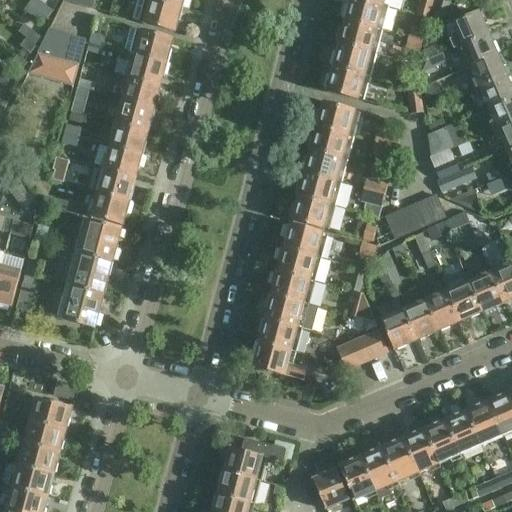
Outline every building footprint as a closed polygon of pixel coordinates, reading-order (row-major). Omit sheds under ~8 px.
[(37,0),(34,0),(26,11),(43,24),(52,12),(37,0)] [(78,0),(77,6),(92,10),(92,8),(97,9),(100,0),(99,0),(78,0)] [(150,0),(150,1),(181,10),(184,0),(150,0)] [(351,0),(351,3),(386,13),(389,0),(404,0),(406,0),(351,0)] [(420,0),(415,19),(428,22),(433,0),(420,0)] [(447,0),(437,0),(431,23),(443,26),(449,0),(447,0)] [(144,25),(174,33),(177,21),(178,22),(181,10),(150,1),(144,25)] [(380,36),(386,13),(351,3),(349,10),(347,9),(343,21),(346,22),(345,26),(380,36)] [(454,49),(457,47),(488,34),(484,25),(487,24),(483,14),(480,15),(479,13),(452,24),(458,37),(450,41),(454,49)] [(24,26),(18,33),(26,39),(34,46),(40,38),(24,26)] [(374,60),(380,36),(345,26),(343,33),(340,32),(337,44),(340,45),(339,49),(374,60)] [(425,32),(411,29),(407,44),(421,48),(425,32)] [(49,75),(60,35),(47,31),(37,53),(29,69),(49,75)] [(141,33),(135,57),(166,65),(170,54),(169,54),(172,41),(141,33)] [(106,38),(91,34),(88,44),(103,48),(106,38)] [(471,67),(497,56),(496,53),(500,52),(496,42),(492,44),(488,34),(457,47),(461,56),(465,55),(471,67)] [(60,35),(49,75),(61,78),(72,38),(60,35)] [(72,38),(61,78),(74,82),(78,64),(84,41),(72,38)] [(26,39),(20,47),(30,55),(36,47),(34,46),(26,39)] [(86,52),(101,56),(103,48),(88,44),(86,52)] [(405,50),(420,54),(421,48),(407,44),(405,50)] [(432,59),(443,54),(439,46),(425,52),(422,63),(432,59)] [(368,83),(374,60),(339,49),(337,56),(334,55),(331,67),(334,68),(332,73),(368,83)] [(443,54),(432,59),(436,67),(447,63),(443,54)] [(18,56),(11,64),(22,72),(28,64),(18,56)] [(497,56),(471,67),(476,80),(472,81),(475,89),(506,76),(502,67),(506,66),(502,56),(498,57),(497,56)] [(135,57),(129,79),(159,88),(162,77),(163,78),(166,65),(135,57)] [(0,67),(0,76),(1,77),(0,77),(0,85),(3,88),(12,77),(0,67)] [(368,83),(332,73),(331,79),(328,79),(325,91),(328,92),(327,94),(362,103),(368,83)] [(483,96),(489,109),(511,98),(511,85),(511,86),(506,76),(475,89),(479,98),(483,96)] [(94,83),(78,79),(75,90),(91,94),(94,83)] [(129,79),(122,103),(154,111),(157,100),(156,100),(159,88),(129,79)] [(437,84),(424,89),(426,101),(440,95),(437,84)] [(73,99),(88,103),(91,94),(75,90),(73,99)] [(409,94),(410,104),(411,117),(423,116),(420,93),(409,94)] [(464,94),(452,100),(457,110),(469,104),(464,94)] [(511,98),(489,109),(490,112),(495,121),(490,123),(494,132),(511,123),(511,98)] [(122,103),(116,126),(147,134),(150,123),(151,123),(154,111),(122,103)] [(353,139),(360,115),(323,105),(320,116),(318,115),(315,126),(317,127),(316,129),(353,139)] [(68,120),(82,124),(84,118),(69,114),(68,120)] [(427,124),(428,135),(446,127),(443,118),(427,124)] [(507,151),(511,149),(511,123),(494,132),(498,140),(502,139),(507,151)] [(80,129),(66,126),(63,136),(77,140),(80,129)] [(116,126),(110,149),(142,157),(145,146),(144,146),(147,134),(116,126)] [(347,163),(353,139),(316,129),(314,138),(312,138),(308,150),(311,151),(310,153),(347,163)] [(446,130),(428,138),(431,159),(454,149),(446,130)] [(401,137),(379,131),(376,145),(397,151),(401,137)] [(61,144),(75,147),(77,140),(63,136),(61,144)] [(373,157),(394,163),(397,151),(376,145),(373,157)] [(134,180),(135,177),(137,169),(138,169),(142,157),(110,149),(104,172),(124,177),(134,180)] [(341,185),(343,177),(347,163),(310,153),(308,162),(305,161),(302,173),(305,173),(304,176),(341,185)] [(454,161),(434,170),(438,180),(458,172),(454,161)] [(487,185),(499,180),(495,171),(484,176),(487,185)] [(68,175),(53,172),(51,183),(66,186),(68,175)] [(104,172),(97,195),(129,203),(132,192),(131,192),(134,180),(124,177),(104,172)] [(440,195),(464,185),(458,172),(438,180),(439,181),(436,182),(440,195)] [(335,209),(341,185),(304,176),(302,185),(299,184),(296,196),(299,197),(298,199),(335,209)] [(388,184),(366,179),(363,191),(385,197),(388,184)] [(499,180),(487,185),(491,194),(502,189),(499,180)] [(8,191),(20,207),(30,199),(18,184),(8,191)] [(360,203),(381,209),(385,197),(363,191),(360,203)] [(449,201),(481,214),(476,191),(449,201)] [(129,203),(97,195),(91,218),(122,227),(125,215),(126,215),(129,203)] [(79,206),(42,197),(39,209),(76,218),(79,206)] [(425,202),(435,224),(446,219),(436,197),(425,202)] [(335,209),(298,199),(295,208),(293,207),(290,219),(292,220),(292,222),(328,233),(335,209)] [(414,206),(423,229),(435,224),(425,202),(414,206)] [(423,229),(414,206),(403,211),(412,233),(423,229)] [(392,216),(401,238),(412,233),(403,211),(392,216)] [(401,238),(392,216),(385,219),(394,241),(401,238)] [(84,219),(75,253),(113,263),(122,230),(84,219)] [(9,235),(12,222),(6,221),(2,233),(9,235)] [(12,222),(9,235),(17,237),(20,224),(12,222)] [(444,224),(426,232),(430,243),(448,235),(444,224)] [(38,225),(34,241),(45,244),(50,228),(38,225)] [(284,250),(321,260),(327,237),(290,227),(290,229),(287,229),(284,240),(286,241),(284,250)] [(488,245),(482,230),(474,234),(480,248),(488,245)] [(464,238),(470,252),(480,248),(474,234),(464,238)] [(362,244),(359,254),(374,258),(377,248),(362,244)] [(314,284),(321,260),(284,250),(283,252),(281,251),(277,264),(280,264),(278,274),(314,284)] [(104,296),(113,263),(75,253),(66,286),(104,296)] [(388,253),(381,260),(392,284),(400,281),(388,253)] [(421,256),(427,271),(437,267),(431,253),(421,256)] [(3,258),(0,270),(0,305),(11,308),(23,263),(3,258)] [(41,263),(29,260),(25,274),(37,277),(36,278),(50,282),(52,273),(39,269),(41,263)] [(381,260),(374,268),(383,288),(392,284),(381,260)] [(511,264),(491,274),(504,304),(511,301),(511,264)] [(354,269),(348,291),(359,294),(365,272),(354,269)] [(16,308),(30,312),(37,287),(34,287),(36,278),(37,277),(25,274),(16,308)] [(308,307),(314,284),(278,274),(277,275),(274,275),(271,287),(274,288),(272,297),(308,307)] [(491,274),(470,283),(482,312),(495,307),(496,308),(504,304),(491,274)] [(461,323),(470,320),(469,318),(482,312),(470,283),(448,292),(461,323)] [(104,296),(66,286),(57,319),(95,329),(104,296)] [(448,292),(426,302),(439,331),(452,326),(452,327),(461,323),(448,292)] [(268,298),(265,310),(268,311),(265,321),(302,331),(312,334),(318,309),(308,307),(272,297),(271,299),(268,298)] [(426,302),(404,311),(417,342),(426,338),(426,337),(439,331),(426,302)] [(365,313),(354,310),(352,318),(363,321),(365,313)] [(417,342),(404,311),(381,321),(395,352),(396,351),(396,350),(408,345),(409,346),(417,342)] [(349,332),(360,335),(363,321),(352,318),(349,332)] [(295,354),(302,331),(265,321),(265,323),(262,322),(258,334),(261,335),(259,344),(295,354)] [(369,336),(379,358),(389,354),(379,332),(369,336)] [(369,336),(358,341),(368,363),(379,358),(369,336)] [(358,341),(347,346),(357,368),(368,363),(358,341)] [(295,354),(259,344),(258,346),(255,346),(252,357),(255,358),(253,367),(284,376),(284,375),(303,380),(306,370),(292,366),(295,354)] [(346,372),(357,368),(347,346),(337,350),(346,372)] [(57,383),(53,397),(72,402),(76,388),(57,383)] [(502,438),(511,434),(511,401),(509,395),(509,396),(506,394),(498,398),(498,400),(488,405),(502,438)] [(30,422),(65,432),(65,429),(68,429),(70,421),(68,419),(71,408),(36,399),(30,422)] [(481,447),(502,438),(488,405),(487,405),(485,404),(477,407),(477,409),(467,413),(481,447)] [(460,457),(481,447),(467,413),(466,414),(463,413),(456,416),(455,419),(446,423),(460,457)] [(30,422),(24,445),(59,454),(60,451),(62,450),(64,443),(62,441),(65,432),(30,422)] [(440,466),(460,457),(446,423),(445,423),(442,422),(434,425),(434,428),(425,432),(440,466)] [(418,475),(440,466),(425,432),(424,432),(421,431),(413,434),(413,437),(403,441),(418,475)] [(226,463),(224,473),(259,482),(265,458),(283,463),(286,451),(244,440),(241,452),(230,449),(229,452),(227,452),(224,461),(226,463)] [(397,484),(418,475),(403,441),(402,441),(400,440),(393,443),(392,446),(382,450),(397,484)] [(56,463),(59,454),(24,445),(18,467),(53,477),(54,473),(56,472),(58,465),(56,463)] [(376,493),(397,484),(382,450),(379,449),(371,452),(371,455),(362,459),(376,493)] [(376,493),(362,459),(361,459),(358,458),(351,461),(351,464),(340,468),(355,502),(376,493)] [(18,467),(12,490),(47,499),(48,495),(50,495),(52,488),(50,486),(53,477),(18,467)] [(323,477),(312,482),(321,501),(325,511),(349,501),(336,471),(333,473),(331,472),(323,475),(323,477)] [(253,506),(259,482),(224,473),(223,475),(221,475),(218,484),(220,486),(217,497),(253,506)] [(511,473),(495,480),(499,489),(511,483),(511,473)] [(484,485),(485,487),(475,491),(478,498),(499,489),(495,480),(484,485)] [(321,501),(312,482),(302,486),(310,506),(321,501)] [(283,499),(285,489),(274,487),(272,496),(283,499)] [(12,490),(6,511),(7,511),(45,511),(46,509),(44,508),(47,499),(12,490)] [(511,492),(491,501),(494,508),(511,500),(511,492)] [(468,502),(465,494),(454,498),(458,507),(468,502)] [(251,511),(253,506),(217,497),(217,498),(214,498),(212,508),(214,510),(213,511),(251,511)] [(441,504),(444,511),(445,511),(458,507),(454,498),(441,504)] [(479,507),(481,511),(486,511),(494,508),(491,501),(479,507)]
